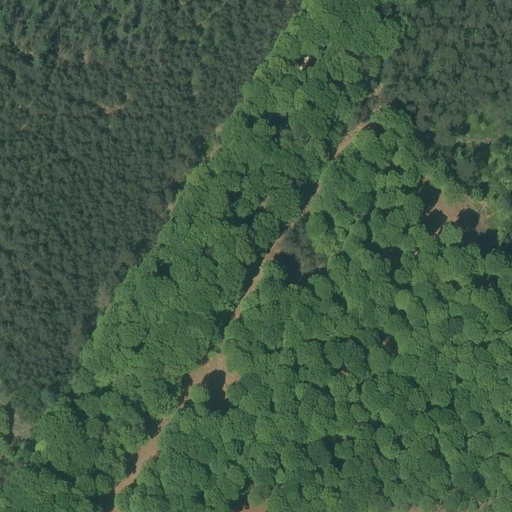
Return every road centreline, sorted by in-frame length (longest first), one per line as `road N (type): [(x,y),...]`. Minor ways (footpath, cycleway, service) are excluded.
road 1 (track): [(45,511),(362,0)]
road 2 (track): [(318,40),(412,118),(511,257)]
